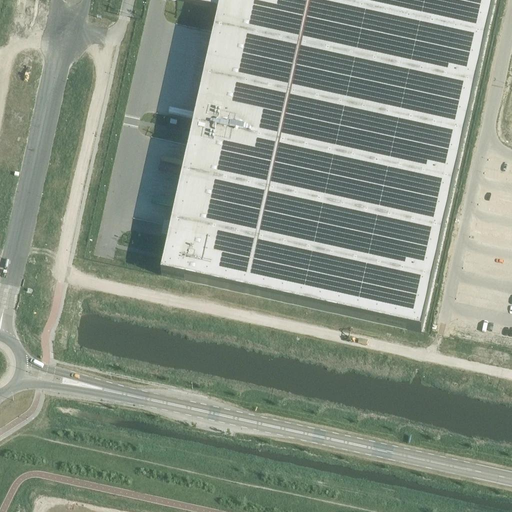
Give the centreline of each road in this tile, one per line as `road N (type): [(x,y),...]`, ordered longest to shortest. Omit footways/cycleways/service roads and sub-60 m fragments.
road 1 (unclassified): [(64,31),(109,41),(62,260),(78,280),(511,376)]
road 2 (primary): [(511,479),(103,389)]
road 3 (unclassified): [(0,321),(64,31)]
road 4 (unclassified): [(64,31),(19,22),(0,104)]
